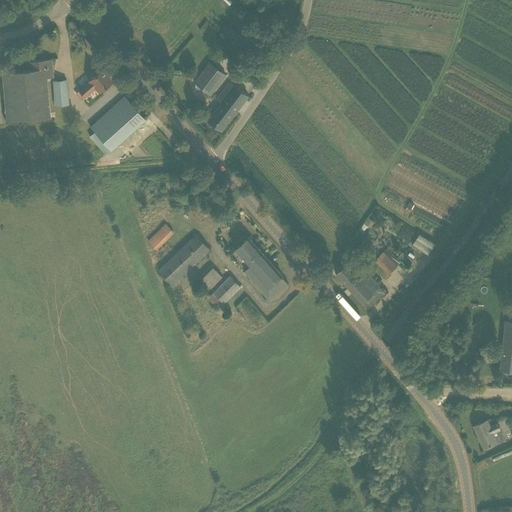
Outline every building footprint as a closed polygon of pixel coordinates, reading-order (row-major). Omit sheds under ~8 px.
[(226,23),(221,30),(226,34),(231,27),(226,23)] [(53,77),(51,58),(25,61),(26,69),(2,72),(6,122),(50,118),(46,77),(53,77)] [(210,62),(195,82),(211,94),(226,74),(210,62)] [(99,91),(111,81),(101,69),(89,80),(78,89),(84,97),(85,97),(96,87),(99,91)] [(55,105),(68,104),(66,79),(53,80),(55,105)] [(222,130),(249,94),(248,94),(248,95),(230,81),(217,99),(222,103),(209,120),(222,130)] [(110,150),(145,119),(124,96),(90,127),(94,131),(88,135),(105,154),(110,150)] [(194,175),(188,180),(192,183),(197,179),(194,175)] [(157,249),(175,232),(166,223),(148,240),(157,249)] [(417,233),(412,245),(428,252),(434,241),(417,233)] [(197,234),(159,270),(173,285),(211,249),(197,234)] [(270,300),(289,284),(281,276),(282,275),(249,237),(235,249),(252,268),(250,270),(248,267),(244,271),(270,300)] [(414,261),(402,251),(398,257),(410,266),(414,261)] [(397,265),(383,252),(375,260),(389,274),(397,265)] [(362,303),(368,309),(385,292),(362,267),(356,273),(347,263),(335,274),(362,303)] [(212,284),(220,276),(212,267),(203,275),(212,284)] [(230,276),(208,298),(219,309),(241,287),(230,276)] [(500,369),(511,370),(511,320),(506,319),(500,369)] [(501,430),(497,422),(490,426),(487,419),(474,425),(484,448),(497,442),(493,433),(501,430)]
